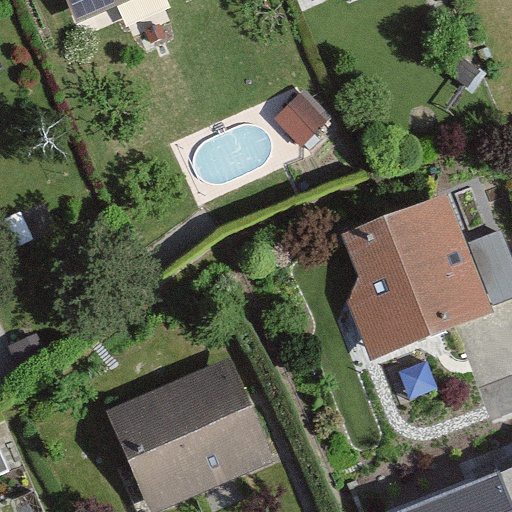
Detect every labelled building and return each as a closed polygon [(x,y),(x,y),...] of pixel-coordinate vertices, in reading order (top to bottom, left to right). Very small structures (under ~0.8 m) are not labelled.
[(56,0),(69,31),(142,0),(56,0)] [(322,125),(297,98),(269,125),(294,151),(322,125)] [(352,281),(344,310),(364,364),(488,318),(444,201),(337,241),(352,281)] [(33,359),(26,341),(4,349),(11,368),(33,359)] [(148,511),(266,459),(223,363),(102,417),(144,511),(148,511)] [(511,511),(511,504),(497,467),(404,503),(407,511),(511,511)]
